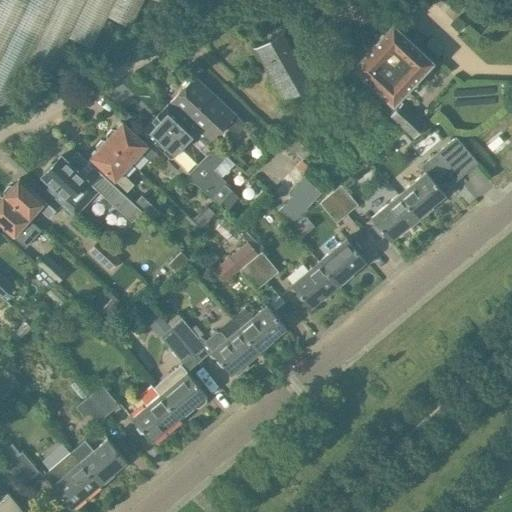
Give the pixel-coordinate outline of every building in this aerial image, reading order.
[(0,0),(0,104),(9,100),(30,57),(53,68),(69,36),(92,47),(108,15),(129,25),(141,0),(157,0),(168,5),(170,0),(0,0)] [(413,137),(425,125),(402,102),(401,103),(396,98),(431,62),(393,25),(354,65),(387,97),(379,104),(413,137)] [(285,29),(254,46),(283,99),(305,87),(310,96),(319,91),(285,29)] [(193,74),(166,103),(196,130),(196,131),(214,148),(217,145),(219,144),(212,138),(224,125),(236,136),(244,127),(244,123),(235,114),(236,114),(193,74)] [(506,103),(511,98),(511,82),(502,82),(506,103)] [(338,94),(320,114),(339,132),(356,114),(345,104),(347,102),(338,94)] [(166,103),(141,129),(171,157),(173,156),(182,146),(196,131),(196,130),(166,103)] [(108,137),(106,139),(131,161),(141,150),(153,162),(159,155),(123,121),(115,129),(111,128),(106,133),(108,137)] [(299,124),(283,141),(302,160),(319,143),(299,124)] [(427,169),(444,190),(478,162),(456,135),(421,164),(426,170),(427,169)] [(121,172),(131,161),(106,139),(104,140),(100,140),(96,144),(97,148),(90,156),(127,191),(133,183),(121,172)] [(197,165),(189,174),(219,203),(221,201),(228,208),(238,196),(231,190),(233,188),(213,169),(227,154),(217,145),(214,148),(203,159),(197,165)] [(244,163),(231,150),(227,154),(226,155),(239,168),(244,163)] [(45,171),(42,175),(51,183),(47,188),(62,202),(75,214),(98,189),(91,182),(61,154),(52,163),(50,162),(43,170),(45,171)] [(160,167),(179,184),(185,177),(178,170),(167,160),(160,167)] [(427,169),(426,170),(399,193),(418,216),(446,193),(444,190),(427,169)] [(142,210),(134,203),(101,172),(91,182),(98,189),(131,221),(142,210)] [(4,194),(3,195),(28,218),(39,206),(47,214),(53,207),(19,177),(12,185),(9,184),(3,191),(4,194)] [(293,193),(285,203),(299,219),(310,209),(304,203),(316,191),(302,177),(289,190),(293,193)] [(341,184),(330,193),(346,212),(357,204),(341,184)] [(335,221),(346,212),(330,193),(319,202),(335,221)] [(399,193),(371,216),(376,223),(372,226),(379,234),(383,231),(390,239),(418,216),(399,193)] [(142,194),(134,203),(142,210),(151,219),(160,210),(142,194)] [(0,195),(0,223),(26,247),(41,229),(28,218),(3,195),(2,196),(0,195)] [(221,206),(214,200),(208,206),(215,212),(221,206)] [(299,219),(285,203),(277,210),(291,226),(299,219)] [(346,237),(319,260),(338,282),(366,260),(346,237)] [(99,238),(89,249),(109,268),(119,257),(99,238)] [(263,249),(251,258),(267,277),(278,269),(263,249)] [(176,271),(188,259),(180,251),(168,263),(176,271)] [(219,257),(213,251),(205,259),(211,265),(219,257)] [(66,272),(46,254),(37,264),(42,269),(52,278),(57,282),(66,272)] [(240,268),(230,255),(214,268),(224,280),(240,268)] [(256,287),(267,277),(251,258),(240,267),(256,287)] [(341,286),(338,282),(319,260),(292,282),(311,305),(324,294),(327,297),(341,286)] [(52,278),(42,269),(35,277),(45,285),(52,278)] [(0,272),(0,294),(2,296),(13,284),(0,272)] [(232,317),(239,325),(258,348),(286,326),(267,303),(251,315),(244,307),(232,317)] [(198,337),(182,317),(171,326),(187,346),(198,337)] [(232,371),(258,348),(239,325),(226,337),(221,331),(216,331),(204,341),(199,335),(198,337),(187,346),(198,360),(211,349),(230,372),(232,371)] [(160,335),(176,355),(187,346),(171,326),(160,335)] [(195,407),(199,408),(206,402),(206,398),(203,395),(207,391),(188,368),(198,360),(187,346),(176,355),(182,362),(154,386),(178,415),(192,404),(195,407)] [(102,383),(91,392),(108,411),(118,403),(102,383)] [(154,386),(152,383),(138,395),(146,404),(133,414),(152,438),(178,415),(154,386)] [(93,424),(107,412),(108,411),(91,392),(76,404),(93,424)] [(99,482),(127,459),(108,436),(92,449),(85,439),(72,450),(99,482)] [(0,456),(6,464),(5,465),(24,484),(39,471),(22,451),(20,452),(12,443),(0,452),(0,456)] [(72,505),(99,482),(72,450),(45,473),(72,505)] [(0,511),(26,511),(9,491),(0,498),(0,511)]
